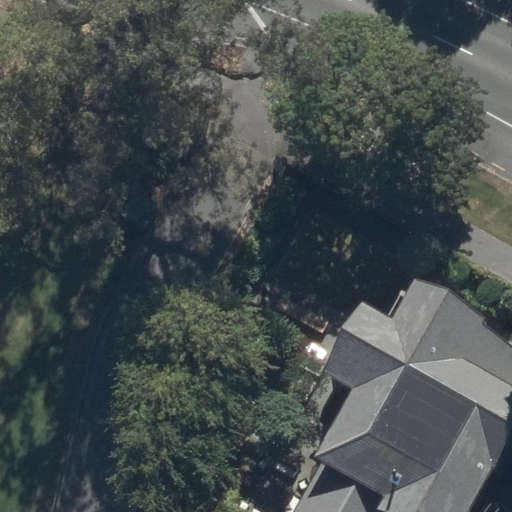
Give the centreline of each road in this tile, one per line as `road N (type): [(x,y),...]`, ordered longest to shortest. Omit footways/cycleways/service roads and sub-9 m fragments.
road 1 (residential): [(96,511),(176,222),(301,0)]
road 2 (secondary): [(511,85),(327,0)]
